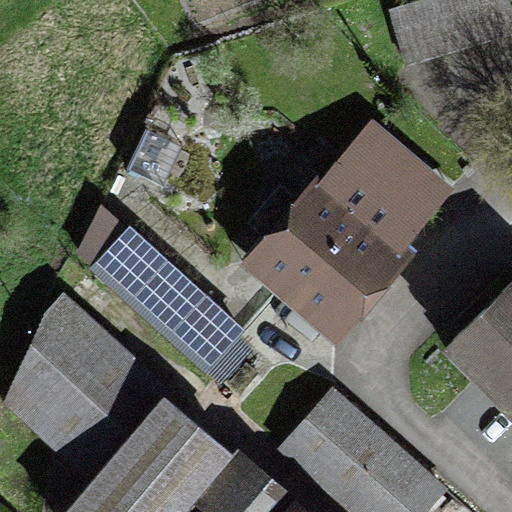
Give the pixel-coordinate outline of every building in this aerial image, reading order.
[(511,12),(508,0),(425,0),(390,11),(406,60),(511,27),(511,12)] [(450,186),(373,121),(245,269),(321,335),(450,186)] [(241,327),(130,227),(93,268),(204,368),(241,327)] [(511,279),(452,339),(511,398),(511,279)] [(163,394),(166,397),(168,389),(97,322),(71,352),(40,324),(6,400),(91,478),(163,394)] [(421,511),(444,487),(329,387),(281,443),(358,511),(421,511)] [(300,511),(166,397),(163,394),(91,478),(61,511),(300,511)]
